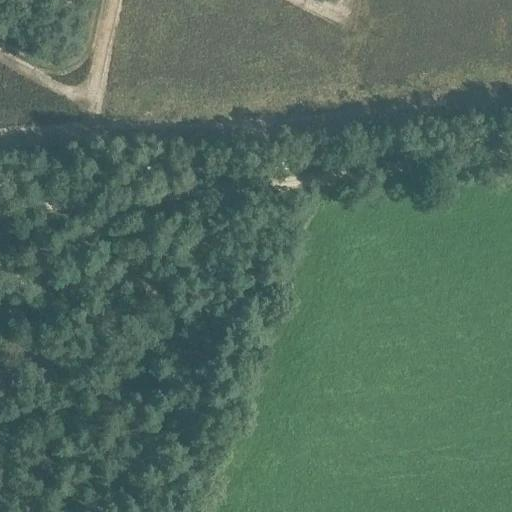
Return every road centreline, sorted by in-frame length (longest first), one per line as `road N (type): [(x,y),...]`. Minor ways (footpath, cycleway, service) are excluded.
road 1 (track): [(511,150),(0,211)]
road 2 (track): [(511,93),(248,127),(0,143)]
road 3 (track): [(0,48),(66,86),(101,58),(110,0)]
